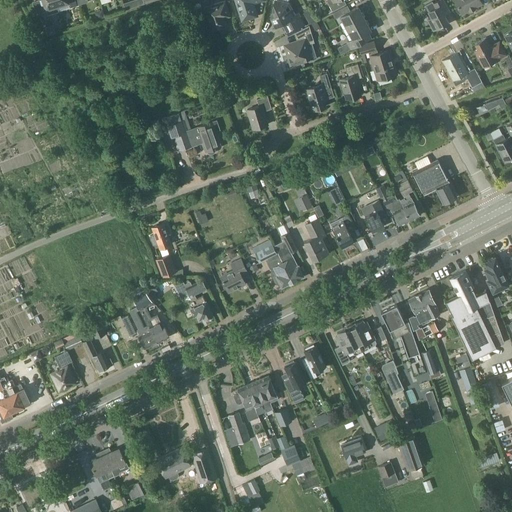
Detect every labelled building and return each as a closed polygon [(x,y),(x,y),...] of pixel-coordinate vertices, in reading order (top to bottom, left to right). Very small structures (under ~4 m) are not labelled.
[(59,11),(57,6),(55,0),(38,0),(32,2),(38,14),(44,12),(45,16),(59,11)] [(235,0),(241,19),(243,20),(256,16),(257,14),(255,8),(252,6),(253,4),(252,3),(261,0),(235,0)] [(274,0),(271,17),(275,26),(286,20),(291,31),(304,24),(298,13),(295,15),(289,3),(288,3),(288,0),(274,0)] [(326,0),(332,11),(338,8),(334,1),(336,0),(326,0)] [(432,1),(425,5),(428,11),(432,18),(428,20),(433,30),(448,22),(442,12),(448,9),(442,0),(439,0),(434,3),(432,1)] [(454,0),(462,13),(469,10),(470,11),(475,8),(474,7),(481,3),(479,0),(454,0)] [(210,9),(205,11),(211,31),(225,26),(223,20),(222,19),(223,17),(224,17),(230,15),(225,1),(214,4),(215,7),(211,8),(210,9)] [(346,28),(364,18),(358,6),(350,11),(347,5),(332,13),(335,18),(340,16),(346,28)] [(364,18),(346,28),(353,39),(347,42),(351,49),(371,38),(367,32),(370,30),(364,18)] [(298,41),(285,45),(291,65),(310,59),(307,47),(309,46),(308,44),(314,42),(309,26),(296,33),(298,41)] [(478,48),(474,50),(477,57),(477,60),(480,61),(482,65),(489,61),(490,63),(506,55),(499,41),(493,45),(494,46),(491,48),(486,37),(475,43),(478,48)] [(373,41),(359,46),(361,54),(369,52),(378,80),(396,74),(389,50),(377,53),(373,41)] [(467,71),(457,52),(442,61),(452,80),(463,74),(465,79),(467,78),(472,87),(482,81),(474,67),(467,71)] [(349,77),(340,80),(346,99),(352,97),(352,98),(361,95),(356,79),(362,77),(358,64),(347,68),(349,77)] [(322,84),(305,89),(312,111),(326,106),(323,98),(326,97),(324,89),(331,87),(327,73),(319,75),(322,84)] [(474,91),(485,87),(482,81),(472,87),(474,91)] [(256,99),(259,106),(247,110),(253,129),(267,125),(263,111),(271,109),(267,96),(256,99)] [(36,126),(39,130),(44,127),(42,124),(46,121),(40,112),(31,117),(36,126)] [(184,119),(167,125),(171,138),(173,137),(177,150),(193,145),(192,143),(202,139),(206,151),(208,151),(208,152),(209,152),(209,153),(210,153),(211,153),(211,154),(212,154),(213,154),(213,153),(214,153),(215,153),(215,152),(216,152),(216,151),(216,150),(216,149),(216,148),(220,147),(215,130),(220,128),(217,120),(212,122),(197,127),(188,130),(184,119)] [(510,136),(496,144),(505,161),(511,157),(511,122),(505,126),(510,136)] [(53,129),(34,134),(37,145),(56,140),(53,129)] [(490,129),(483,130),(485,141),(492,139),(490,129)] [(401,144),(409,141),(407,136),(399,139),(401,144)] [(372,141),(357,148),(359,153),(374,146),(372,141)] [(329,159),(333,167),(356,156),(352,148),(329,159)] [(437,159),(412,171),(423,193),(422,193),(424,195),(436,189),(443,203),(444,202),(445,204),(450,201),(449,200),(456,196),(448,179),(447,179),(437,159)] [(253,180),(245,183),(249,193),(257,190),(253,180)] [(403,196),(400,197),(410,219),(419,214),(413,202),(409,193),(413,191),(408,180),(398,185),(403,196)] [(376,188),(376,189),(382,201),(386,210),(391,207),(393,211),(399,224),(410,219),(400,197),(391,201),(383,184),(376,188)] [(338,187),(331,191),(337,204),(344,200),(338,187)] [(372,202),(361,208),(364,215),(365,215),(372,231),(384,225),(380,217),(385,214),(380,202),(379,199),(372,202)] [(202,211),(198,213),(202,224),(210,221),(207,213),(203,215),(202,211)] [(338,219),(330,223),(334,230),(341,246),(342,248),(344,248),(350,245),(354,243),(353,240),(349,231),(354,229),(347,214),(342,217),(342,218),(338,220),(338,219)] [(284,218),(289,227),(295,225),(290,215),(284,218)] [(305,223),(304,224),(311,238),(304,241),(313,259),(328,252),(321,237),(326,235),(318,217),(315,218),(305,223)] [(159,248),(171,244),(163,223),(152,227),(154,234),(150,236),(154,244),(158,243),(159,248)] [(284,240),(275,244),(288,270),(285,272),(290,282),(303,275),(298,265),(297,265),(290,251),(297,248),(288,231),(281,235),(284,240)] [(279,283),(281,286),(290,282),(285,272),(288,270),(275,244),(273,245),(270,239),(252,248),(259,263),(268,258),(272,267),(270,268),(271,270),(270,272),(270,273),(271,275),(274,281),(274,282),(277,283),(279,283)] [(170,254),(160,258),(156,259),(163,277),(177,272),(170,254)] [(487,279),(493,291),(493,297),(496,306),(502,304),(495,290),(508,284),(494,256),(484,261),(487,267),(485,268),(489,278),(487,279)] [(230,263),(233,270),(221,276),(227,289),(236,285),(237,287),(245,283),(241,275),(248,272),(241,257),(230,263)] [(0,267),(0,283),(9,279),(3,266),(0,267)] [(451,315),(470,356),(471,357),(504,342),(486,290),(476,295),(473,288),(474,288),(465,270),(450,278),(453,285),(455,290),(458,294),(445,300),(452,314),(451,315)] [(195,283),(192,284),(190,280),(185,283),(184,281),(176,285),(181,296),(189,293),(192,300),(188,301),(190,306),(189,306),(193,315),(195,314),(198,319),(203,317),(204,319),(207,318),(208,319),(211,318),(211,316),(213,315),(203,295),(196,298),(194,294),(199,292),(195,283)] [(428,289),(419,293),(430,317),(439,312),(435,303),(435,302),(437,301),(434,295),(432,296),(428,289)] [(419,293),(408,298),(415,312),(413,314),(409,316),(413,328),(415,328),(419,339),(426,336),(421,327),(420,328),(418,325),(431,319),(430,317),(419,293)] [(396,304),(380,311),(389,329),(397,325),(408,357),(419,353),(407,317),(403,318),(396,304)] [(137,306),(130,309),(139,329),(137,330),(140,336),(139,336),(145,348),(158,341),(152,330),(154,328),(152,323),(146,326),(143,320),(144,319),(137,306)] [(89,307),(71,318),(74,324),(92,313),(89,307)] [(152,330),(157,341),(164,338),(162,332),(166,330),(160,319),(158,320),(155,313),(144,319),(147,325),(151,323),(154,328),(152,330)] [(136,332),(128,314),(121,317),(130,335),(136,332)] [(8,333),(14,330),(7,316),(1,319),(8,333)] [(511,319),(505,322),(511,335),(511,377),(500,384),(511,407),(511,319)] [(352,323),(349,325),(362,351),(368,348),(375,344),(375,343),(373,339),(370,331),(371,331),(366,321),(364,322),(363,320),(355,324),(353,325),(352,323)] [(434,320),(424,325),(429,335),(439,331),(434,320)] [(101,321),(90,326),(95,338),(106,333),(101,321)] [(356,354),(362,351),(349,325),(347,326),(348,328),(345,329),(345,328),(337,332),(338,334),(336,335),(340,345),(334,348),(342,364),(349,361),(349,359),(346,352),(352,349),(353,353),(356,354)] [(82,341),(79,335),(64,341),(65,345),(67,350),(83,343),(87,351),(90,357),(92,356),(99,370),(101,369),(103,371),(107,369),(107,366),(109,365),(113,364),(110,357),(106,359),(102,351),(95,354),(93,348),(88,338),(82,341)] [(108,346),(103,335),(96,338),(100,349),(108,346)] [(65,345),(64,341),(62,338),(54,342),(57,349),(65,345)] [(305,350),(304,350),(310,363),(304,366),(311,379),(317,376),(314,370),(325,365),(315,345),(314,346),(313,344),(305,348),(305,350)] [(441,375),(438,366),(436,367),(430,349),(422,352),(431,379),(441,375)] [(60,369),(52,373),(59,389),(61,388),(62,389),(65,388),(66,386),(75,382),(67,365),(67,363),(72,361),(67,350),(54,357),(60,369)] [(455,357),(459,369),(470,365),(466,353),(455,357)] [(382,368),(394,393),(404,389),(397,373),(399,372),(394,359),(383,365),(382,368)] [(285,366),(284,367),(290,379),(285,382),(294,403),(304,398),(298,385),(305,381),(295,361),(294,362),(293,360),(285,364),(285,366)] [(470,366),(459,370),(471,404),(482,400),(478,389),(470,366)] [(268,375),(260,378),(270,402),(278,398),(276,394),(278,394),(275,385),(273,385),(268,375)] [(12,379),(6,381),(4,377),(0,378),(0,418),(2,422),(13,417),(11,412),(17,409),(19,410),(24,408),(24,406),(24,405),(24,404),(30,401),(23,387),(23,388),(21,383),(15,386),(12,379)] [(252,381),(262,405),(265,413),(273,410),(270,402),(260,378),(252,381)] [(245,384),(255,408),(262,405),(252,381),(245,384)] [(255,408),(245,384),(237,388),(239,391),(235,392),(234,396),(237,403),(239,404),(243,402),(247,412),(246,412),(250,421),(259,417),(255,408)] [(286,407),(274,412),(280,426),(292,421),(286,407)] [(439,409),(431,412),(434,421),(442,419),(439,409)] [(243,424),(238,411),(228,414),(233,427),(232,427),(235,437),(248,433),(245,423),(243,424)] [(502,419),(493,422),(497,431),(505,429),(502,419)] [(380,440),(397,432),(392,420),(375,427),(380,440)] [(272,449),(280,446),(276,438),(275,436),(268,439),(272,449)] [(413,436),(398,441),(408,469),(423,464),(413,436)] [(255,456),(265,453),(261,437),(251,439),(255,456)] [(365,451),(360,438),(341,445),(346,458),(347,457),(349,463),(357,460),(355,455),(365,451)] [(288,466),(292,464),(292,463),(291,463),(298,461),(300,459),(294,444),(281,450),(286,461),(288,466)] [(109,447),(103,449),(111,468),(125,461),(121,453),(120,453),(118,447),(111,450),(109,447)] [(181,447),(157,459),(160,464),(159,464),(158,467),(160,471),(162,472),(163,472),(166,477),(190,465),(188,463),(194,460),(192,456),(186,459),(181,447)] [(97,457),(91,460),(93,465),(92,466),(96,475),(100,482),(108,478),(115,475),(111,468),(103,449),(96,453),(97,457)] [(216,477),(207,449),(191,454),(192,456),(194,460),(201,482),(216,477)] [(274,458),(271,452),(258,459),(261,464),(274,458)] [(499,460),(496,452),(478,458),(481,467),(499,460)] [(292,463),(292,464),(296,475),(315,467),(310,456),(300,459),(298,461),(291,463),(292,463)] [(397,480),(390,462),(378,466),(386,485),(397,480)] [(243,485),(248,496),(260,490),(255,479),(243,485)] [(135,484),(127,488),(133,499),(147,492),(141,480),(135,483),(135,484)] [(422,493),(429,491),(425,481),(418,483),(422,493)] [(102,511),(96,498),(72,510),(73,511),(102,511)]
